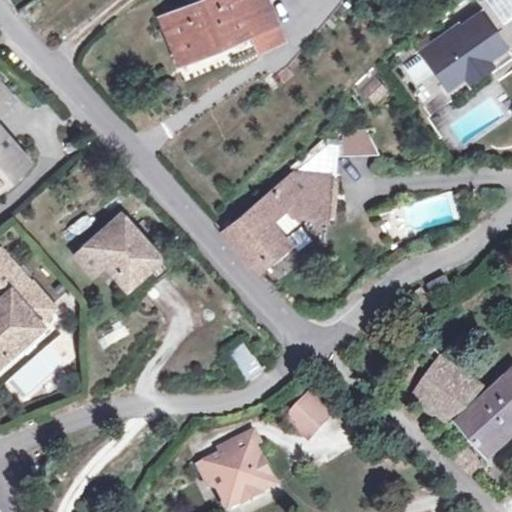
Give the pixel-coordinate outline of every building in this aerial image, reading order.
[(243,0),(237,2),(236,0),(205,0),(163,18),(180,59),(250,30),(257,47),(278,38),(262,0),(243,0)] [(442,45),(430,53),(450,82),(466,70),(469,75),(487,61),(484,56),(500,45),(479,18),(460,32),(456,27),(439,40),(442,45)] [(426,49),(430,53),(442,45),(439,40),(426,49)] [(511,58),(511,52),(504,42),(500,45),(484,56),(487,61),(495,71),(511,58)] [(437,64),(430,53),(411,67),(418,77),(437,64)] [(367,70),(352,84),(371,104),(385,90),(367,70)] [(0,74),(0,95),(8,105),(20,96),(1,74),(0,74)] [(0,112),(8,105),(0,95),(0,184),(27,162),(4,134),(2,135),(0,132),(0,112)] [(367,153),(366,128),(338,130),(340,155),(367,153)] [(224,229),(220,232),(253,269),(268,256),(272,260),(277,261),(284,255),(283,251),(280,247),(285,243),(281,238),(297,225),(300,217),(328,224),(340,183),(300,171),(234,221),(230,217),(227,217),(223,221),(221,225),(224,229)] [(129,281),(159,255),(127,217),(106,236),(103,232),(80,252),(94,268),(107,256),(129,281)] [(380,227),(369,231),(373,243),(385,239),(380,227)] [(38,321),(36,318),(53,304),(34,282),(33,283),(2,249),(0,250),(0,298),(1,299),(0,299),(0,359),(41,324),(38,321)] [(129,281),(126,284),(138,298),(174,266),(162,252),(159,255),(129,281)] [(443,274),(423,283),(430,297),(449,289),(443,274)] [(429,297),(421,287),(406,298),(418,308),(429,297)] [(53,304),(36,318),(38,321),(55,306),(53,304)] [(397,336),(383,324),(375,333),(389,345),(397,336)] [(232,351),(246,372),(260,363),(246,342),(232,351)] [(486,388),(440,355),(410,398),(447,424),(486,388)] [(511,437),(511,370),(458,420),(491,456),(511,437)] [(313,440),(333,420),(315,401),(295,421),(313,440)] [(255,443),(209,465),(231,510),(246,503),(248,506),(262,499),(261,496),(277,489),(255,443)] [(466,448),(454,459),(470,476),(483,465),(466,448)]
